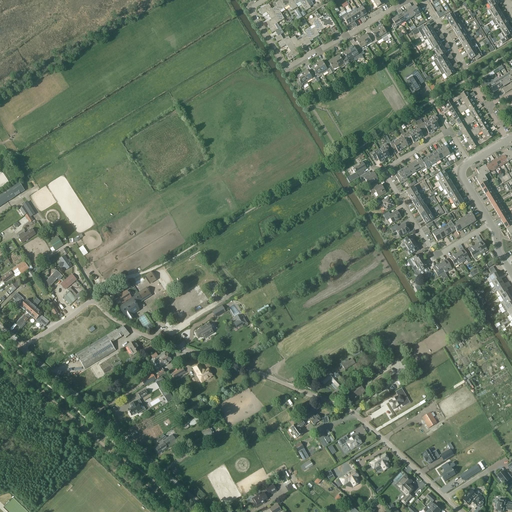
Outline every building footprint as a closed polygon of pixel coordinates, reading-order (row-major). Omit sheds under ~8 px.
[(292,0),(286,0),(284,2),(282,0),(281,0),(280,1),(284,8),(289,6),(292,10),(297,7),(295,5),(292,0)] [(292,0),(295,5),(300,2),(305,11),(310,8),(308,4),(305,0),(292,0)] [(495,0),(488,4),(490,8),(490,9),(496,5),(496,6),(498,4),(495,0)] [(272,9),(271,9),(276,17),(277,19),(282,20),(284,19),(279,11),(284,8),(280,1),(279,1),(277,3),(278,5),(272,9)] [(276,17),(271,9),(272,9),(271,9),(269,4),(259,10),(262,15),(262,16),(266,13),(267,13),(271,20),(276,17)] [(490,9),(488,10),(489,13),(491,15),(498,10),(496,6),(496,5),(490,9)] [(417,9),(415,6),(411,9),(415,16),(417,19),(421,16),(419,13),(422,12),(419,7),(417,9)] [(362,7),(357,10),(361,17),(367,14),(362,7)] [(415,16),(411,9),(406,11),(410,19),(415,16)] [(357,20),(361,17),(357,10),(353,13),(352,13),(357,20)] [(498,10),(491,15),(493,19),(493,20),(501,15),(501,14),(498,10)] [(352,13),(353,13),(352,11),(347,14),(352,23),(357,20),(352,13)] [(406,22),(410,19),(406,11),(401,14),(406,22)] [(348,25),(348,26),(352,23),(347,14),(346,13),(339,17),(342,22),(344,21),(345,21),(348,25)] [(454,13),(445,18),(448,23),(457,18),(454,13)] [(397,17),(401,25),(406,22),(401,14),(397,17)] [(493,20),(491,21),(494,25),(494,26),(504,19),(501,15),(493,20)] [(323,29),(330,25),(331,25),(332,27),(332,28),(335,26),(333,23),(330,18),(325,21),(322,16),(317,19),(323,29)] [(275,31),(276,34),(282,30),(280,28),(277,23),(282,20),(277,19),(276,17),(271,20),(266,23),(272,32),(272,33),(275,31)] [(392,20),(392,21),(390,23),(395,31),(396,30),(397,28),(397,27),(401,25),(397,17),(392,20)] [(457,18),(448,23),(451,27),(451,28),(459,23),(457,18)] [(315,38),(318,36),(317,33),(323,29),(317,19),(312,22),(314,25),(309,28),(315,38)] [(504,19),(494,26),(497,30),(499,29),(507,24),(504,19)] [(459,23),(451,28),(454,32),(465,25),(462,21),(459,23)] [(507,24),(499,29),(502,34),(510,29),(507,24)] [(432,30),(429,25),(424,28),(423,25),(417,29),(421,36),(437,27),(436,25),(433,27),(434,29),(432,30)] [(465,25),(454,32),(456,36),(457,37),(468,30),(467,30),(465,25)] [(389,34),(386,29),(385,30),(384,30),(383,29),(382,27),(381,26),(376,29),(382,39),(387,36),(387,35),(389,34)] [(438,29),(437,27),(421,36),(424,41),(435,35),(433,32),(434,32),(434,31),(438,29)] [(311,41),(315,38),(309,28),(304,31),(305,33),(301,36),(302,38),(307,46),(310,45),(309,43),(308,42),(311,41)] [(374,36),(371,38),(374,43),(376,41),(377,42),(382,39),(376,29),(371,32),(374,36)] [(504,39),(501,41),(502,43),(511,38),(509,35),(511,33),(511,32),(510,29),(502,34),(501,34),(504,39)] [(286,45),(291,42),(289,39),(288,37),(283,40),(280,35),(283,33),(282,30),(276,34),(278,36),(275,38),(281,48),(286,45)] [(468,30),(457,37),(459,41),(460,41),(470,35),(468,30)] [(366,35),(365,34),(362,36),(362,37),(361,38),(366,45),(370,42),(372,44),(374,43),(371,38),(369,39),(367,35),(366,35)] [(437,39),(435,35),(424,41),(427,46),(437,39)] [(470,35),(460,41),(462,46),(471,41),(470,41),(469,39),(472,37),(470,35)] [(306,47),(307,46),(302,38),(301,36),(296,39),(295,36),(289,39),(291,42),(295,49),(296,50),(296,49),(303,45),(304,48),(306,47)] [(361,48),(358,50),(363,58),(365,56),(366,54),(364,51),(367,48),(367,47),(366,45),(361,38),(356,41),(359,46),(361,48)] [(440,44),(437,39),(427,46),(430,44),(432,49),(440,44)] [(471,41),(462,46),(465,50),(465,51),(473,46),(471,41)] [(296,50),(295,49),(291,42),(286,45),(291,52),(286,55),(289,60),(299,54),(296,49),(296,50)] [(441,46),(440,44),(432,49),(435,53),(448,46),(447,44),(443,46),(442,46),(441,46)] [(473,46),(465,51),(468,55),(479,49),(476,44),(473,46)] [(448,46),(435,53),(433,55),(436,59),(438,58),(443,55),(446,54),(444,51),(445,50),(449,47),(448,46)] [(355,49),(353,47),(348,50),(354,59),(354,60),(360,56),(361,58),(363,57),(363,58),(358,50),(356,51),(355,49)] [(479,49),(468,55),(471,60),(475,57),(476,60),(477,60),(483,56),(479,49)] [(346,57),(343,59),(348,66),(350,64),(349,63),(354,60),(354,59),(348,50),(343,53),(345,55),(346,57)] [(438,58),(436,59),(433,61),(436,66),(451,56),(450,55),(445,58),(443,55),(438,58)] [(339,56),(338,56),(334,59),(338,66),(339,69),(344,66),(345,67),(348,66),(343,59),(341,60),(339,56)] [(451,56),(436,66),(439,70),(441,69),(448,64),(447,62),(452,58),(451,56)] [(329,68),(328,68),(331,73),(334,72),(333,70),(338,66),(334,59),(329,62),(329,63),(327,65),(328,68),(329,68)] [(321,61),(316,64),(322,75),(327,72),(329,75),(331,73),(328,68),(326,69),(322,62),(321,62),(321,61)] [(316,64),(312,67),(312,68),(313,70),(314,72),(312,74),(315,79),(317,78),(322,75),(316,64)] [(441,75),(444,73),(456,66),(455,64),(452,66),(450,67),(448,64),(441,69),(439,70),(441,74),(441,75)] [(457,68),(456,66),(444,73),(446,78),(454,74),(452,71),(457,68)] [(312,74),(310,75),(307,71),(306,72),(306,70),(302,73),(303,74),(302,74),(306,82),(311,79),(312,81),(315,79),(312,74)] [(302,74),(301,75),(301,73),(297,76),(298,77),(297,77),(299,81),(297,83),(300,88),(307,84),(306,82),(302,74)] [(418,74),(407,81),(411,87),(410,88),(412,92),(414,91),(415,93),(421,89),(419,85),(420,84),(424,82),(418,74)] [(507,74),(502,77),(507,85),(511,82),(507,74)] [(507,85),(502,77),(498,80),(502,87),(507,85)] [(497,78),(492,81),(492,80),(498,90),(502,87),(498,80),(497,78)] [(498,90),(492,80),(484,85),(487,90),(490,89),(493,93),(498,90)] [(462,101),(469,97),(466,91),(455,98),(457,101),(461,99),(462,101)] [(469,97),(462,101),(464,104),(460,107),(462,109),(473,103),(469,97)] [(457,101),(455,98),(444,104),(448,110),(454,106),(453,104),(457,101)] [(476,108),(473,103),(462,109),(464,113),(468,110),(469,113),(476,108)] [(456,109),(454,106),(448,110),(451,116),(462,109),(460,107),(456,109)] [(476,108),(469,113),(471,116),(467,118),(469,120),(480,114),(476,108)] [(462,109),(451,116),(455,121),(461,117),(460,115),(464,113),(462,109)] [(483,120),(480,114),(469,120),(471,124),(475,122),(476,124),(483,120)] [(431,119),(428,122),(433,131),(439,128),(436,123),(438,121),(435,116),(431,118),(431,119)] [(461,117),(455,121),(458,127),(469,120),(467,118),(463,120),(461,117)] [(471,124),(469,120),(458,127),(461,133),(468,129),(467,126),(471,124)] [(478,127),(474,129),(476,132),(486,125),(483,120),(476,124),(478,127)] [(422,123),(420,125),(423,130),(426,129),(428,134),(430,133),(430,134),(434,132),(433,131),(428,122),(423,124),(422,123)] [(423,130),(420,125),(417,127),(417,128),(412,131),(418,140),(423,137),(420,132),(423,130)] [(486,125),(476,132),(478,135),(481,133),(483,135),(490,131),(486,125)] [(470,132),(468,129),(461,133),(465,138),(476,132),(474,129),(470,132)] [(407,133),(404,134),(407,140),(410,138),(413,143),(418,140),(412,131),(408,134),(407,133)] [(485,138),(481,140),(483,143),(493,137),(490,131),(483,135),(485,138)] [(476,132),(465,138),(468,144),(475,140),(473,138),(478,135),(476,132)] [(407,140),(404,134),(401,136),(402,137),(397,140),(403,149),(408,146),(405,141),(407,140)] [(397,140),(395,137),(393,138),(392,139),(394,141),(391,142),(389,144),(392,149),(395,147),(395,149),(398,152),(403,149),(397,140)] [(477,143),(475,140),(468,144),(472,150),(483,143),(481,140),(477,143)] [(379,150),(384,159),(389,156),(386,152),(389,150),(386,144),(383,146),(384,147),(379,150)] [(440,150),(444,157),(449,154),(450,156),(453,154),(449,147),(446,149),(445,147),(440,150)] [(508,152),(503,155),(508,162),(511,159),(511,150),(511,149),(511,148),(511,147),(507,149),(508,152)] [(384,159),(379,150),(375,152),(375,151),(370,154),(374,161),(377,159),(379,162),(380,162),(381,163),(384,161),(384,160),(384,159)] [(444,157),(440,150),(435,152),(440,160),(444,157)] [(435,152),(430,155),(435,163),(440,160),(435,152)] [(430,155),(426,158),(430,166),(435,163),(430,155)] [(503,155),(499,157),(503,165),(508,162),(503,155)] [(499,157),(494,160),(499,168),(503,165),(499,157)] [(420,158),(420,159),(426,169),(430,166),(426,158),(422,161),(420,158)] [(426,169),(420,159),(415,162),(420,169),(421,171),(426,169)] [(494,160),(489,163),(494,171),(499,168),(494,160)] [(360,172),(365,169),(361,162),(352,167),(354,170),(354,171),(354,172),(355,173),(350,176),(353,180),(355,179),(359,177),(362,175),(360,172)] [(415,162),(410,164),(415,172),(420,169),(415,162)] [(489,163),(485,166),(489,173),(494,171),(489,163)] [(410,164),(406,167),(411,175),(415,172),(410,164)] [(475,176),(472,178),(475,182),(477,181),(480,186),(487,181),(484,176),(489,173),(485,166),(480,169),(479,166),(478,167),(474,169),(476,171),(477,171),(479,174),(479,175),(475,177),(475,176)] [(406,167),(401,170),(406,178),(411,175),(406,167)] [(401,170),(396,173),(398,176),(395,177),(400,185),(407,180),(406,178),(401,170)] [(439,181),(446,176),(443,171),(436,176),(439,181)] [(362,175),(359,177),(362,181),(364,179),(368,185),(377,180),(373,172),(366,176),(364,174),(362,175)] [(449,180),(446,176),(439,181),(437,182),(440,186),(449,180)] [(449,180),(440,186),(442,191),(444,190),(452,185),(449,180)] [(18,181),(0,193),(0,206),(16,196),(15,194),(19,192),(23,189),(20,184),(18,181)] [(487,181),(480,186),(482,190),(490,186),(487,181)] [(385,193),(380,185),(375,188),(374,185),(368,189),(371,194),(375,192),(378,197),(385,193)] [(452,185),(444,190),(447,194),(455,190),(452,185)] [(490,186),(482,190),(485,195),(493,190),(490,186)] [(408,197),(416,192),(413,187),(405,191),(408,197)] [(458,194),(455,190),(447,194),(450,199),(458,194)] [(493,190),(485,195),(488,199),(496,195),(493,190)] [(419,196),(416,192),(408,197),(411,201),(419,196)] [(458,194),(450,199),(453,204),(460,199),(458,194)] [(419,197),(419,196),(411,201),(414,206),(422,201),(424,199),(422,195),(419,197)] [(496,195),(488,199),(491,204),(499,199),(496,195)] [(393,205),(388,198),(381,203),(385,210),(393,205)] [(463,204),(460,199),(453,204),(456,208),(463,204)] [(499,199),(491,204),(494,209),(501,204),(499,199)] [(425,206),(422,201),(414,206),(417,210),(425,206)] [(27,202),(23,205),(24,206),(28,213),(28,214),(30,217),(31,217),(35,214),(27,202)] [(501,204),(494,209),(496,213),(504,209),(501,204)] [(425,206),(417,210),(420,215),(427,210),(425,206)] [(430,209),(427,210),(420,215),(422,220),(433,214),(430,209)] [(504,209),(496,213),(499,218),(507,213),(504,209)] [(400,218),(396,211),(390,215),(388,212),(383,215),(386,221),(389,219),(392,223),(400,218)] [(470,213),(466,216),(470,224),(475,221),(470,213)] [(433,214),(422,220),(425,224),(435,218),(433,214)] [(508,215),(500,220),(503,224),(511,220),(508,215)] [(466,216),(461,219),(466,227),(470,224),(466,216)] [(466,227),(461,219),(456,222),(461,229),(466,227)] [(511,221),(511,220),(503,224),(506,229),(511,225),(511,221)] [(451,222),(446,225),(451,233),(455,230),(456,232),(451,222)] [(451,222),(456,232),(461,229),(456,222),(452,224),(451,222)] [(408,231),(404,224),(398,228),(396,224),(390,228),(392,232),(395,230),(399,237),(408,231)] [(451,233),(446,225),(441,228),(446,236),(451,233)] [(446,236),(441,228),(437,231),(441,239),(446,236)] [(19,238),(23,243),(31,237),(36,234),(32,229),(28,231),(25,234),(23,232),(18,235),(20,237),(19,238)] [(441,239),(437,231),(436,230),(435,230),(432,232),(432,233),(437,241),(441,239)] [(406,248),(414,243),(412,239),(413,238),(411,235),(401,241),(406,248)] [(58,238),(55,240),(50,243),(53,248),(52,249),(53,252),(55,250),(63,246),(58,238)] [(479,244),(475,246),(480,254),(487,250),(481,241),(478,243),(479,244)] [(409,255),(410,255),(419,249),(417,246),(416,247),(414,243),(406,248),(408,252),(408,253),(409,255)] [(480,254),(475,246),(471,249),(470,247),(467,249),(473,259),(474,260),(476,258),(476,257),(480,254)] [(460,252),(456,254),(461,263),(465,260),(467,263),(470,261),(463,249),(460,251),(460,252)] [(421,256),(420,253),(410,259),(410,260),(408,261),(412,267),(411,268),(414,266),(415,266),(423,261),(420,257),(421,256)] [(461,263),(456,254),(452,257),(452,256),(449,257),(454,267),(461,263)] [(64,256),(59,259),(61,263),(59,264),(61,267),(63,265),(67,270),(71,266),(69,263),(70,262),(69,260),(67,261),(64,256)] [(439,265),(444,273),(451,269),(445,259),(442,261),(443,262),(439,265)] [(425,265),(423,261),(415,266),(419,273),(424,270),(427,268),(428,267),(426,264),(425,265)] [(18,269),(14,272),(15,274),(19,272),(19,271),(21,274),(22,274),(29,269),(26,264),(18,269)] [(432,268),(433,271),(431,272),(432,274),(434,272),(438,277),(444,273),(439,265),(435,267),(435,266),(432,268)] [(495,270),(489,274),(490,277),(489,278),(492,282),(503,275),(502,273),(498,276),(495,270)] [(56,271),(43,285),(48,289),(57,279),(59,280),(63,277),(61,275),(56,271)] [(10,272),(1,278),(4,282),(13,276),(10,272)] [(152,273),(146,277),(150,283),(156,279),(152,273)] [(492,282),(489,284),(492,288),(502,282),(501,280),(506,276),(505,274),(504,275),(503,275),(492,282)] [(72,275),(60,284),(65,290),(76,280),(72,275)] [(14,282),(12,284),(13,285),(16,289),(18,287),(22,283),(18,279),(14,282)] [(502,282),(492,288),(495,293),(497,292),(509,284),(508,282),(504,285),(502,282)] [(509,284),(497,292),(500,296),(508,291),(506,289),(510,286),(509,284)] [(419,285),(415,287),(419,294),(423,292),(419,285)] [(65,300),(70,305),(76,300),(77,299),(82,295),(86,292),(84,289),(77,295),(70,288),(67,290),(69,292),(71,294),(68,296),(65,300)] [(147,288),(139,294),(142,299),(143,300),(151,294),(147,288)] [(120,292),(116,294),(113,296),(119,305),(131,297),(127,291),(121,294),(120,292)] [(508,291),(500,296),(503,301),(511,295),(511,292),(509,294),(508,291)] [(169,298),(164,292),(152,300),(156,307),(169,298)] [(25,302),(23,300),(23,299),(17,293),(15,295),(29,308),(32,305),(26,300),(25,302)] [(134,318),(132,315),(139,310),(138,308),(136,305),(140,303),(142,306),(145,305),(141,299),(142,299),(139,294),(128,300),(130,302),(128,303),(127,303),(124,305),(125,306),(121,309),(122,310),(121,311),(122,312),(123,312),(125,315),(129,321),(130,320),(131,320),(133,319),(133,318),(134,318)] [(29,308),(15,295),(12,298),(15,300),(14,302),(20,307),(26,312),(29,308)] [(503,301),(501,302),(504,306),(504,307),(511,301),(511,298),(511,297),(511,295),(503,301)] [(37,299),(32,305),(29,308),(34,312),(37,309),(34,306),(39,301),(37,299)] [(504,306),(502,307),(505,312),(507,311),(511,307),(511,301),(504,307),(504,306)] [(162,308),(159,304),(156,307),(151,310),(153,313),(162,308)] [(222,306),(212,312),(216,318),(226,312),(222,306)] [(26,312),(28,314),(26,316),(25,315),(21,319),(21,318),(16,324),(20,328),(26,322),(28,320),(31,316),(31,317),(31,316),(34,312),(29,308),(26,312)] [(37,309),(34,312),(47,324),(49,322),(43,317),(40,315),(42,313),(37,309)] [(31,316),(31,317),(38,323),(39,321),(42,324),(39,327),(41,329),(41,330),(44,328),(44,327),(45,326),(45,327),(47,324),(34,312),(31,316)] [(144,314),(138,318),(139,320),(140,322),(141,324),(142,325),(143,327),(144,328),(151,324),(150,323),(149,321),(147,317),(147,318),(145,316),(144,314)] [(235,318),(237,321),(233,323),(236,328),(242,325),(245,323),(240,315),(235,318)] [(205,336),(213,331),(208,323),(199,328),(200,329),(195,332),(199,338),(204,335),(205,336)] [(119,329),(118,331),(121,337),(123,335),(126,337),(129,334),(123,326),(122,327),(119,329)] [(107,336),(76,355),(84,368),(85,369),(116,351),(111,343),(107,336)] [(135,341),(127,347),(131,352),(133,356),(141,351),(135,341)] [(161,367),(171,361),(167,354),(166,355),(164,352),(156,357),(158,360),(157,360),(158,360),(155,362),(156,364),(155,364),(157,366),(158,368),(159,370),(162,368),(161,367)] [(352,359),(349,361),(347,359),(339,365),(340,366),(342,365),(345,370),(354,364),(352,359)] [(379,372),(389,365),(387,362),(377,369),(379,372)] [(361,368),(358,363),(353,366),(356,371),(361,368)] [(208,369),(204,372),(202,371),(202,370),(199,365),(193,368),(198,376),(197,376),(201,383),(207,380),(210,378),(212,376),(208,369)] [(391,369),(385,373),(364,387),(368,392),(394,374),(391,369)] [(153,376),(156,380),(159,377),(165,373),(164,370),(157,374),(157,373),(156,374),(153,376)] [(341,377),(340,375),(338,373),(337,373),(337,374),(333,370),(333,371),(332,372),(333,374),(335,375),(334,376),(335,377),(336,378),(338,380),(341,377)] [(340,385),(329,372),(320,380),(324,384),(329,380),(330,380),(332,382),(333,382),(333,383),(331,384),(336,389),(340,385)] [(142,381),(146,386),(156,380),(153,376),(153,374),(142,381)] [(162,380),(156,383),(159,388),(163,386),(165,384),(162,380)] [(364,391),(362,389),(358,384),(347,394),(352,401),(358,396),(359,396),(364,391)] [(398,397),(389,402),(393,409),(401,404),(402,406),(406,404),(402,398),(406,396),(401,389),(396,392),(398,397)] [(148,395),(145,391),(139,395),(141,399),(148,395)] [(169,395),(164,397),(167,402),(173,398),(170,394),(169,395)] [(132,416),(137,413),(138,414),(143,412),(140,407),(143,405),(139,400),(130,405),(132,407),(128,410),(132,416)] [(307,406),(302,409),(303,411),(305,414),(309,420),(310,420),(313,425),(321,420),(317,415),(315,417),(312,413),(314,412),(310,407),(309,408),(307,406)] [(431,412),(422,417),(429,428),(437,423),(431,412)] [(191,426),(200,420),(199,419),(198,420),(197,417),(189,422),(191,426)] [(305,418),(302,420),(289,429),(292,432),(290,433),(293,437),(294,435),(296,438),(298,437),(299,437),(301,436),(301,435),(303,434),(300,429),(305,425),(305,424),(310,421),(306,417),(304,418),(305,418)] [(210,429),(203,434),(205,438),(213,434),(210,429)] [(327,446),(323,439),(326,444),(331,441),(328,436),(325,437),(323,433),(320,434),(317,436),(324,447),(327,446)] [(160,444),(155,448),(159,454),(177,442),(172,435),(167,438),(167,439),(165,436),(164,436),(164,437),(163,435),(160,437),(160,438),(159,439),(158,438),(156,439),(157,440),(159,443),(160,442),(161,444),(160,444)] [(356,437),(354,438),(354,437),(350,439),(350,440),(349,441),(346,436),(338,441),(341,447),(345,444),(349,450),(351,449),(356,447),(360,445),(359,444),(361,443),(357,436),(356,437)] [(303,453),(301,449),(303,448),(300,443),(295,446),(298,451),(303,460),(304,459),(305,460),(308,458),(306,455),(304,456),(303,453)] [(439,457),(439,456),(437,454),(436,456),(434,457),(433,455),(432,453),(431,454),(429,450),(423,454),(425,457),(424,458),(426,462),(427,461),(429,464),(435,460),(439,457)] [(445,452),(445,453),(448,458),(453,455),(450,450),(445,452)] [(376,460),(370,463),(374,469),(376,471),(381,472),(384,470),(384,471),(389,467),(386,462),(388,460),(385,454),(379,458),(379,457),(375,459),(376,460)] [(448,465),(447,463),(441,467),(445,472),(440,475),(444,482),(455,475),(451,468),(452,468),(455,466),(453,462),(448,465)] [(468,479),(480,471),(477,465),(464,473),(468,479)] [(287,478),(291,475),(290,474),(292,473),(291,469),(288,471),(288,470),(284,472),(287,478)] [(354,471),(340,480),(335,482),(338,487),(343,485),(350,481),(353,487),(359,484),(355,478),(358,476),(354,471)] [(511,478),(510,476),(508,478),(505,475),(503,471),(497,476),(506,487),(511,481),(511,478)] [(314,482),(317,485),(323,479),(320,476),(314,482)] [(408,478),(406,477),(397,485),(403,491),(403,492),(407,496),(402,501),(405,505),(413,497),(410,494),(414,489),(409,484),(411,482),(410,480),(408,478)] [(266,489),(265,489),(267,492),(264,493),(263,492),(263,493),(260,494),(259,494),(256,496),(253,498),(254,500),(253,500),(255,505),(256,504),(257,505),(267,499),(267,500),(267,499),(266,496),(268,495),(269,495),(276,491),(273,485),(266,489)] [(472,488),(470,490),(462,499),(463,501),(463,502),(465,504),(466,503),(467,505),(471,500),(473,502),(472,502),(476,506),(483,499),(480,496),(478,498),(477,497),(480,494),(476,491),(472,488)] [(429,510),(430,511),(438,511),(440,511),(434,505),(431,503),(435,499),(429,494),(426,497),(430,501),(430,502),(430,503),(426,507),(429,510)] [(393,505),(389,503),(387,500),(383,503),(389,510),(390,511),(391,511),(393,509),(395,508),(393,505)] [(494,505),(494,506),(494,507),(495,508),(494,511),(502,511),(504,508),(507,509),(506,510),(511,510),(511,503),(504,503),(505,502),(497,500),(496,504),(495,504),(494,505)] [(358,511),(348,503),(344,507),(349,511),(358,511)]
